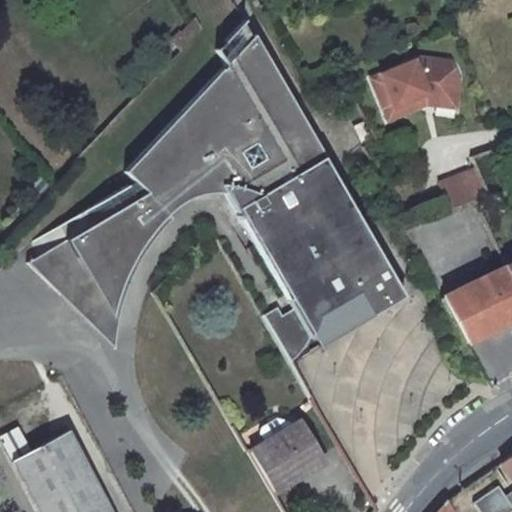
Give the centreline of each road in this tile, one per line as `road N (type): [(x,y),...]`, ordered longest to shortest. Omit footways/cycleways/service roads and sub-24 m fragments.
road 1 (unknown): [(192,511),(146,448),(131,404),(131,358),(145,298),(186,220),(214,208),(232,214),(328,348)]
road 2 (residential): [(245,0),(494,422)]
road 3 (secondary): [(494,422),(399,511)]
